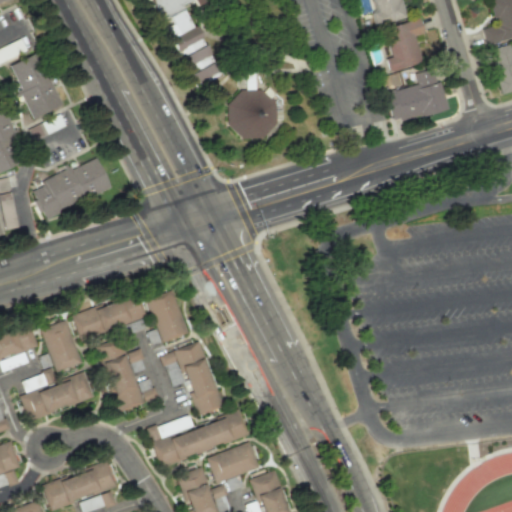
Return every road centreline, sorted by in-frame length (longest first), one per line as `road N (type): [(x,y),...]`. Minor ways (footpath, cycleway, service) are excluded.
road 1 (secondary): [(361,511),(92,0)]
road 2 (tertiary): [(511,123),(212,216)]
road 3 (secondary): [(237,334),(331,511)]
road 4 (tertiary): [(175,227),(0,281)]
road 5 (secondary): [(108,89),(175,227)]
road 6 (residential): [(61,443),(110,438),(161,511)]
road 7 (residential): [(487,131),(446,0)]
road 8 (secondary): [(175,227),(237,334)]
